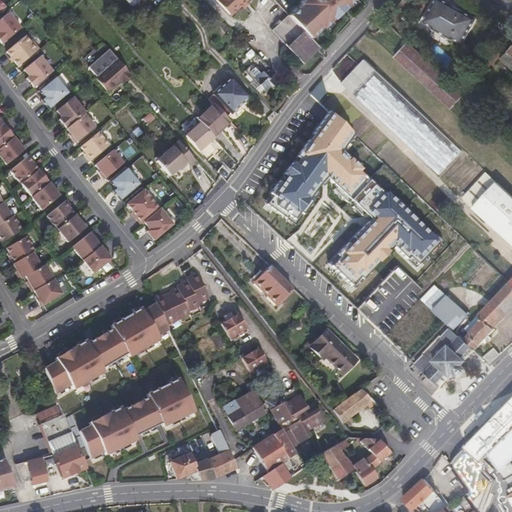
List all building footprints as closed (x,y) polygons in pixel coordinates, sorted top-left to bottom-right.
[(248,0),(217,0),(232,15),(243,5),(247,9),(252,4),(248,0)] [(303,3),(291,14),(312,36),(324,24),(325,25),(343,9),(352,0),(303,0),(302,2),(303,3)] [(452,39),(461,44),(475,19),(439,0),(430,0),(420,21),(432,28),(431,29),(450,41),(452,39)] [(0,40),(2,43),(21,27),(8,11),(0,18),(0,40)] [(305,62),(321,46),(312,36),(291,14),(274,29),(305,62)] [(242,22),(233,31),(246,46),(256,37),(242,22)] [(223,23),(219,27),(224,33),(229,28),(223,23)] [(10,55),(18,64),(39,47),(32,38),(30,40),(25,34),(6,50),(10,55)] [(450,82),(407,42),(393,56),(449,108),(463,93),(450,82)] [(511,69),(511,45),(499,58),(511,71),(511,69)] [(26,77),(33,85),(53,70),(40,54),(23,68),(29,74),(26,77)] [(278,79),(254,54),(250,57),(253,61),(243,70),(251,79),(253,78),(265,91),(278,79)] [(124,80),(132,73),(117,55),(95,74),(106,87),(120,75),(122,79),(124,80)] [(437,175),(461,152),(364,60),(341,85),(437,175)] [(42,97),(49,106),(68,90),(55,75),(39,89),(45,95),(42,97)] [(120,75),(106,87),(109,89),(122,79),(120,75)] [(244,94),(226,75),(210,91),(228,110),(244,94)] [(58,117),(66,126),(83,111),(85,110),(72,94),(56,108),(61,115),(58,117)] [(196,118),(211,134),(227,119),(210,101),(194,115),(196,118)] [(94,124),(83,111),(66,126),(69,130),(68,132),(75,140),(94,124)] [(329,111),(312,134),(315,136),(311,142),(308,140),(296,157),(299,159),(295,165),(292,163),(283,174),(286,176),(282,182),(279,180),(270,193),(273,195),(267,204),(287,218),(289,215),(295,219),(300,212),(303,214),(312,201),(309,199),(321,183),(326,177),(357,206),(355,209),(361,215),(364,212),(370,218),(353,237),(356,239),(350,245),(348,242),(329,263),(355,287),(374,267),(371,264),(377,258),(379,261),(389,251),(386,248),(391,243),(416,266),(439,241),(386,192),(384,194),(359,170),(360,168),(341,150),(353,134),(329,111)] [(0,139),(9,132),(6,128),(7,126),(0,118),(0,139)] [(181,132),(195,148),(211,134),(196,118),(181,132)] [(108,142),(97,129),(80,144),(83,148),(82,150),(89,159),(108,142)] [(13,136),(9,132),(0,139),(0,156),(3,160),(22,143),(14,134),(13,136)] [(186,163),(192,158),(176,139),(155,157),(167,172),(176,164),(183,159),(185,161),(186,163)] [(123,160),(112,147),(94,162),(98,166),(96,167),(104,176),(123,160)] [(25,150),(6,166),(17,179),(34,165),(31,160),(33,159),(25,150)] [(179,167),(185,161),(183,159),(176,164),(179,167)] [(34,165),(17,179),(28,193),(46,178),(42,173),(44,172),(36,163),(34,165)] [(139,180),(126,165),(110,178),(115,185),(112,187),(120,196),(139,180)] [(511,199),(503,191),(504,189),(485,171),(477,179),(495,197),(486,207),(504,224),(497,231),(511,244),(511,279),(510,282),(511,284),(511,199)] [(46,178),(28,193),(39,206),(56,192),(53,187),(54,186),(47,177),(46,178)] [(159,205),(143,186),(126,201),(132,209),(136,214),(135,215),(140,221),(143,218),(159,205)] [(63,196),(43,212),(54,225),(72,211),(68,206),(70,205),(63,196)] [(172,220),(159,205),(143,218),(148,225),(145,227),(153,236),(172,220)] [(480,214),(497,231),(504,224),(486,207),(480,214)] [(72,211),(54,225),(65,238),(84,222),(77,213),(75,215),(72,211)] [(8,213),(0,217),(0,237),(18,226),(10,212),(8,213)] [(88,227),(69,243),(80,256),(98,241),(94,237),(96,236),(88,227)] [(4,250),(10,260),(29,248),(31,247),(22,233),(3,244),(6,249),(4,250)] [(107,249),(99,240),(98,241),(80,256),(91,269),(109,255),(105,250),(107,249)] [(29,248),(10,260),(12,265),(11,266),(17,276),(22,272),(38,263),(29,248)] [(275,297),(289,283),(265,259),(252,275),(275,297)] [(38,263),(22,272),(25,277),(23,278),(29,288),(31,287),(51,275),(42,260),(38,263)] [(186,272),(185,272),(199,295),(203,293),(191,267),(187,268),(186,272)] [(154,291),(150,293),(155,303),(163,319),(185,309),(183,306),(194,301),(192,298),(199,295),(185,272),(176,276),(175,281),(167,284),(166,288),(157,292),(154,291)] [(51,275),(31,287),(34,292),(32,293),(38,303),(60,290),(51,275)] [(511,284),(510,282),(501,290),(511,300),(511,284)] [(465,329),(468,333),(482,319),(484,320),(489,315),(497,323),(511,307),(511,300),(501,290),(465,329)] [(443,320),(448,325),(452,329),(466,314),(445,295),(431,309),(443,320)] [(163,319),(155,303),(144,309),(142,306),(111,324),(113,326),(88,341),(86,338),(55,356),(57,358),(44,366),(55,392),(71,383),(73,387),(104,369),(103,366),(127,352),(129,355),(160,338),(158,334),(168,329),(163,319)] [(227,314),(223,316),(216,320),(226,338),(244,328),(233,310),(227,314)] [(462,339),(474,350),(485,339),(488,336),(493,330),(492,328),(497,323),(489,315),(484,320),(482,319),(468,333),(462,339)] [(340,367),(353,353),(322,324),(305,341),(317,353),(321,349),(340,367)] [(423,372),(438,385),(448,375),(451,377),(460,376),(466,370),(461,364),(465,360),(464,359),(474,350),(462,339),(452,329),(448,325),(413,361),(423,372)] [(245,369),(262,359),(254,345),(236,355),(245,369)] [(483,358),(489,364),(498,355),(493,349),(483,358)] [(433,390),(438,385),(423,372),(418,377),(433,390)] [(194,411),(179,378),(147,393),(148,397),(122,409),(121,406),(89,421),(90,424),(78,429),(91,456),(104,450),(106,453),(135,439),(134,435),(160,423),(161,426),(194,411)] [(368,403),(372,399),(358,385),(348,393),(358,405),(365,400),(368,403)] [(236,407),(224,414),(224,415),(232,430),(262,412),(248,390),(232,400),(236,407)] [(261,398),(275,421),(280,418),(284,416),(296,409),(301,406),(303,405),(295,392),(279,401),(273,390),(261,398)] [(358,405),(348,393),(330,406),(339,418),(358,405)] [(219,405),(224,414),(236,407),(232,400),(231,398),(219,405)] [(511,399),(491,421),(489,419),(466,442),(463,446),(449,463),(452,467),(451,468),(455,473),(467,491),(474,497),(496,475),(500,471),(511,491),(511,399)] [(39,422),(63,413),(59,403),(35,413),(39,422)] [(280,430),(288,443),(306,433),(302,427),(319,417),(312,406),(303,411),(299,414),(287,421),(283,423),(286,427),(289,433),(287,434),(283,428),(280,430)] [(299,414),(296,409),(284,416),(287,421),(299,414)] [(52,453),(76,444),(63,413),(39,422),(52,453)] [(188,473),(190,479),(210,479),(221,473),(233,467),(213,424),(207,427),(209,432),(209,435),(217,454),(205,459),(204,458),(201,459),(192,463),(188,452),(184,454),(168,461),(175,478),(188,473)] [(249,447),(264,472),(292,451),(288,443),(280,430),(278,428),(249,447)] [(346,434),(317,451),(336,476),(342,472),(350,466),(337,449),(350,440),(346,434)] [(351,465),(354,469),(363,482),(374,475),(368,466),(387,450),(374,435),(359,435),(359,439),(367,451),(350,463),(351,465)] [(61,477),(85,468),(76,444),(52,453),(59,470),(61,477)] [(188,451),(188,452),(192,463),(201,459),(197,448),(188,451)] [(272,484),(301,465),(299,462),(292,451),(264,472),(259,476),(263,482),(268,478),(272,484)] [(50,454),(56,471),(59,470),(52,453),(50,454)] [(0,454),(0,486),(12,484),(0,454)] [(30,482),(45,479),(40,456),(28,458),(30,468),(28,469),(29,476),(30,482)] [(451,466),(444,456),(438,464),(445,472),(451,466)] [(13,461),(18,478),(29,476),(28,469),(25,459),(13,461)] [(233,467),(221,473),(224,478),(236,472),(233,467)] [(426,473),(401,496),(413,508),(427,496),(432,501),(438,496),(427,481),(430,478),(426,473)] [(268,478),(263,482),(266,487),(272,484),(268,478)]
